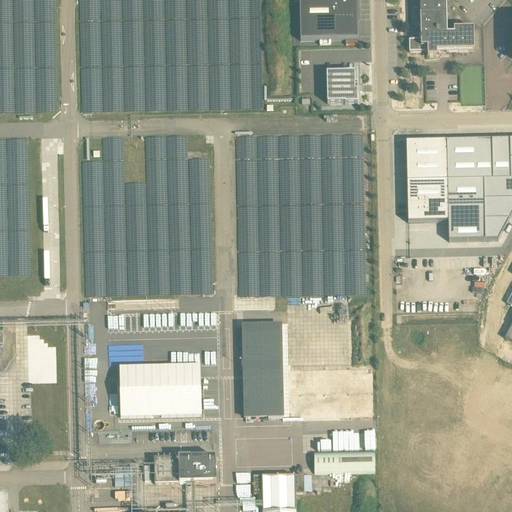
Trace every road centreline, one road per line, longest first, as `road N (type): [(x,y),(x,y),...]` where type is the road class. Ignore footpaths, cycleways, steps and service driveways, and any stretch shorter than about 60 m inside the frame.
road 1 (unclassified): [(382,122),(384,329)]
road 2 (unknown): [(77,313),(229,309)]
road 3 (unclassified): [(511,119),(382,122)]
road 4 (unclassified): [(380,0),(382,122)]
